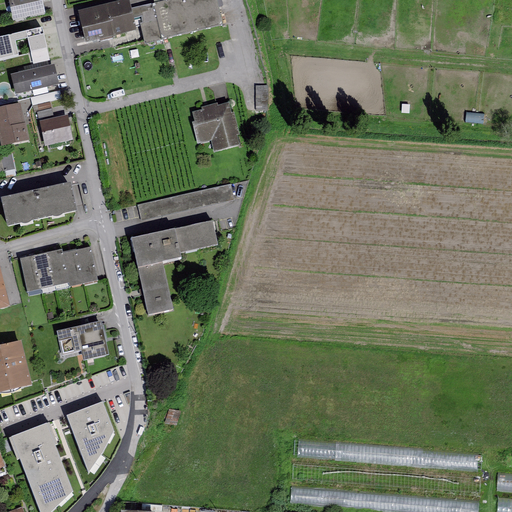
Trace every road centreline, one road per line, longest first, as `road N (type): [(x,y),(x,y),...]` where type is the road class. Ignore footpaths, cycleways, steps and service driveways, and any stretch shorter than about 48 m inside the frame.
road 1 (residential): [(128,457),(138,388),(105,221)]
road 2 (residential): [(105,221),(57,0)]
